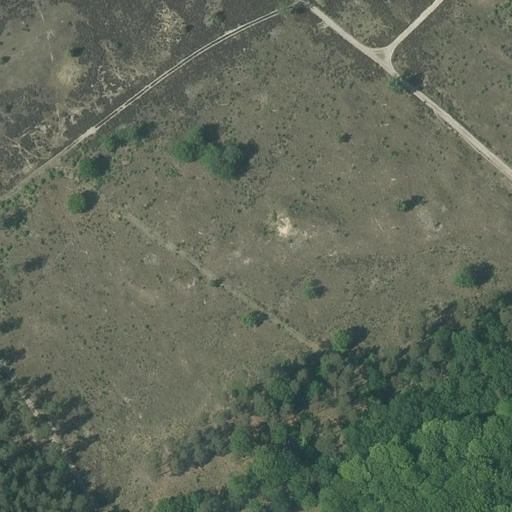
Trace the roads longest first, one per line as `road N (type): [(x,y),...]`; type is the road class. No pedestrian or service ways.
road 1 (track): [(301,0),(202,49),(0,197)]
road 2 (track): [(97,511),(0,358)]
road 3 (track): [(377,61),(511,173)]
